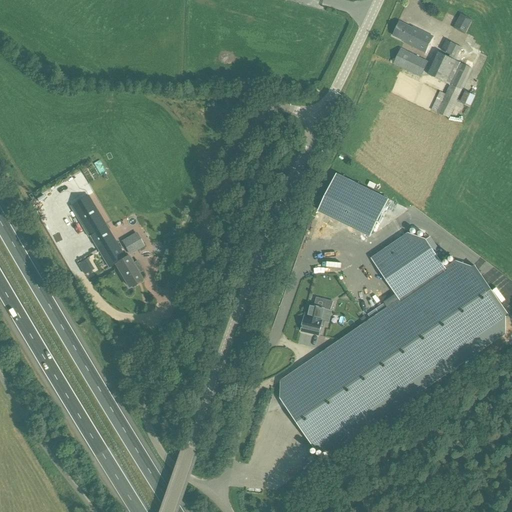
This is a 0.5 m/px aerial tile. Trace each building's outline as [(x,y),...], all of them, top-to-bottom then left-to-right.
[(451,26),(465,31),(470,18),(456,13),(451,26)] [(400,22),(393,36),(405,42),(405,43),(426,54),(434,37),(413,26),(412,28),(400,22)] [(438,53),(428,75),(450,85),(445,94),(440,92),(431,110),(449,118),(473,69),(460,63),(461,60),(457,58),(462,48),(447,40),(440,53),(438,53)] [(401,48),(393,64),(421,77),(428,62),(401,48)] [(387,200),(334,176),(316,216),(369,239),(387,200)] [(89,197),(72,207),(109,269),(116,265),(130,288),(143,280),(140,274),(145,271),(139,262),(134,265),(129,257),(126,259),(89,197)] [(409,234),(372,259),(400,301),(281,382),(281,399),(280,399),(296,421),(299,426),(314,448),(315,448),(330,454),(505,334),(505,317),(506,317),(491,295),(490,295),(487,290),(472,268),(456,262),(446,269),(425,240),(421,238),(421,237),(418,236),(418,237),(413,236),(414,235),(411,233),(410,234),(409,234)] [(138,235),(124,244),(131,255),(145,247),(138,235)] [(334,303),(326,301),(324,308),(315,306),(315,307),(308,305),(306,315),(305,315),(301,332),(319,336),(322,321),(329,323),(334,303)]
